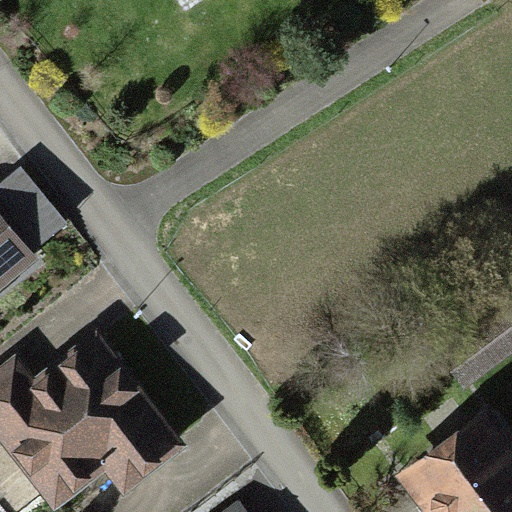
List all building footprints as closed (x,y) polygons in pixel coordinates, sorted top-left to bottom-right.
[(0,291),(35,262),(0,219),(0,291)] [(431,332),(462,376),(511,340),(511,301),(499,283),(431,332)] [(28,349),(0,372),(0,430),(61,503),(113,460),(138,490),(198,441),(106,331),(51,377),(28,349)] [(511,511),(511,446),(479,403),(399,463),(436,511),(511,511)] [(317,511),(287,468),(223,511),(317,511)]
